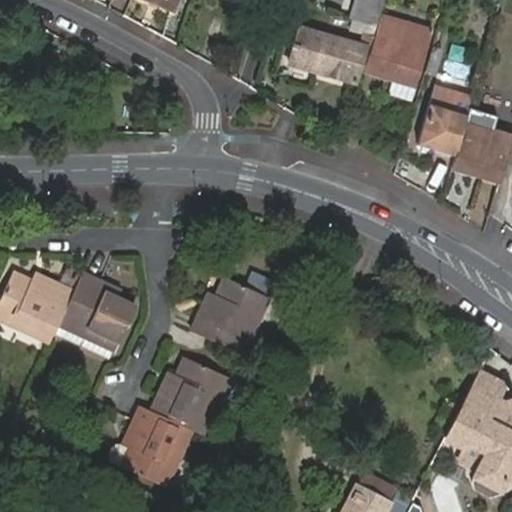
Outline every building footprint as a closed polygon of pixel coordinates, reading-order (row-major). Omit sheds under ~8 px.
[(151,0),(175,9),(178,0),(151,0)] [(389,0),(353,0),(349,16),(370,23),(380,26),(382,27),(385,15),(389,0)] [(401,21),(385,15),(382,27),(379,35),(395,41),(401,21)] [(395,41),(379,35),(368,70),(394,78),(419,85),(420,86),(435,31),(401,21),(395,41)] [(380,26),(370,23),(365,38),(374,41),(380,26)] [(287,59),(319,69),(359,83),(370,47),(330,34),(298,25),(287,59)] [(419,85),(394,78),(391,91),(414,98),(419,85)] [(437,87),(432,105),(420,144),(455,155),(465,122),(467,115),(472,97),(437,87)] [(501,180),(511,140),(511,136),(465,122),(455,155),(452,165),(501,180)] [(434,154),(430,176),(446,179),(450,156),(434,154)] [(55,326),(70,294),(41,280),(37,287),(30,283),(13,275),(0,303),(0,320),(46,344),(55,326)] [(33,275),(30,283),(37,287),(41,280),(33,275)] [(110,291),(78,276),(70,294),(55,326),(112,352),(131,313),(114,304),(106,300),(110,291)] [(205,307),(191,336),(241,360),(268,303),(225,282),(215,302),(211,311),(205,307)] [(118,295),(110,291),(106,300),(114,304),(118,295)] [(209,299),(205,307),(211,311),(215,302),(209,299)] [(163,386),(149,415),(190,434),(199,439),(226,381),(182,362),(173,381),(170,388),(163,386)] [(459,450),(463,449),(480,458),(472,475),(469,482),(472,492),(486,499),(495,496),(501,484),(506,486),(511,474),(509,467),(511,462),(511,402),(504,405),(503,408),(493,403),(499,389),(498,384),(476,372),(445,434),(449,436),(448,439),(450,445),(459,450)] [(167,378),(163,386),(170,388),(173,381),(167,378)] [(149,415),(138,410),(123,441),(131,445),(127,454),(119,472),(160,493),(190,434),(149,415)] [(118,450),(127,454),(131,445),(123,441),(118,450)] [(463,449),(455,466),(472,475),(480,458),(463,449)] [(347,485),(379,501),(386,486),(355,470),(347,485)] [(373,511),(379,501),(347,485),(334,511),(373,511)]
